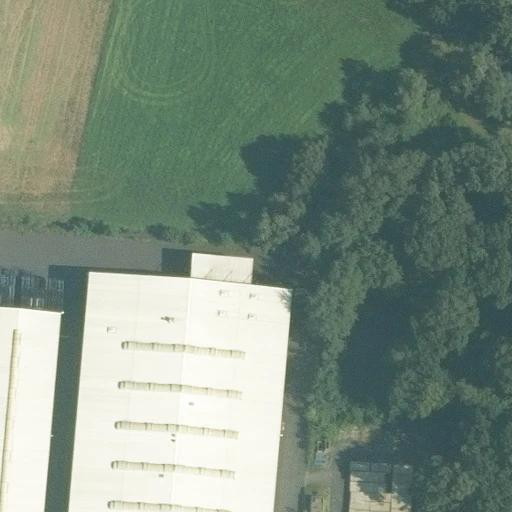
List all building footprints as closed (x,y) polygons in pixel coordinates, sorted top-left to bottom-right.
[(192,262),(189,292),(251,298),(254,267),(192,262)] [(189,292),(88,284),(68,511),(271,511),(289,301),(251,298),(189,292)] [(42,511),(59,321),(0,316),(0,511),(42,511)] [(382,511),(382,488),(392,488),(391,467),(348,468),(349,511),(382,511)] [(321,511),(322,502),(310,501),(309,511),(321,511)]
